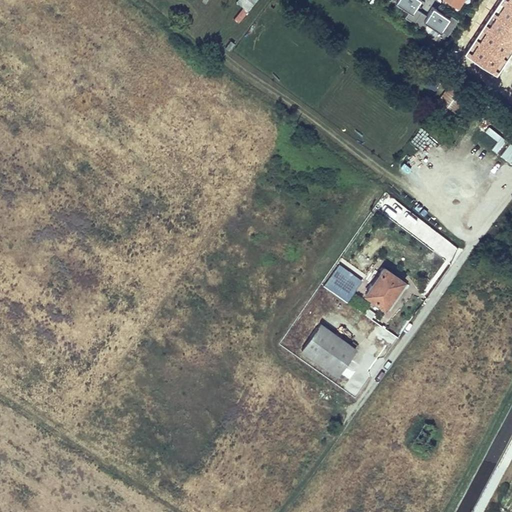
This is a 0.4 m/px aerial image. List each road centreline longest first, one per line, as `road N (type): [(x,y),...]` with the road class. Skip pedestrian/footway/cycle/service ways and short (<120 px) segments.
road 1 (residential): [(383,364),(511,190)]
road 2 (track): [(282,511),(383,364)]
